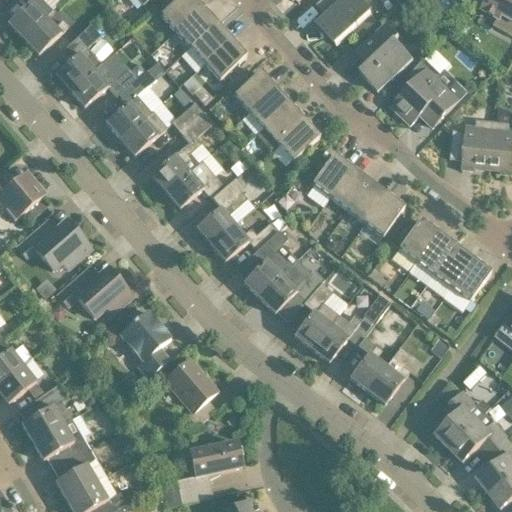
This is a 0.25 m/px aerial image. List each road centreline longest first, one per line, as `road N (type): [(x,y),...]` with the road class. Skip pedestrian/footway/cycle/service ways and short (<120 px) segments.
road 1 (residential): [(284,386),(213,326),(0,82)]
road 2 (residential): [(504,245),(342,111),(245,0)]
road 3 (residential): [(438,511),(284,386)]
road 4 (residential): [(285,511),(265,441),(269,408),(284,386)]
